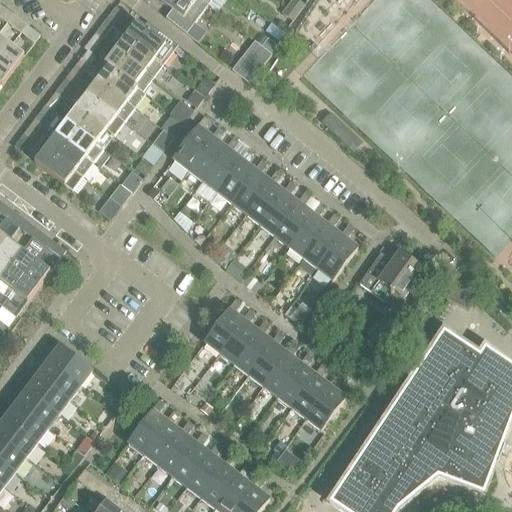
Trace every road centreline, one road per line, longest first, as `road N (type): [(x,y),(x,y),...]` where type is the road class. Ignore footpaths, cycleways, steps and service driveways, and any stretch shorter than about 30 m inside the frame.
road 1 (residential): [(468,281),(399,212),(126,0)]
road 2 (residential): [(105,373),(166,293),(112,256)]
road 3 (residential): [(94,0),(0,124)]
road 4 (residential): [(112,256),(0,173)]
